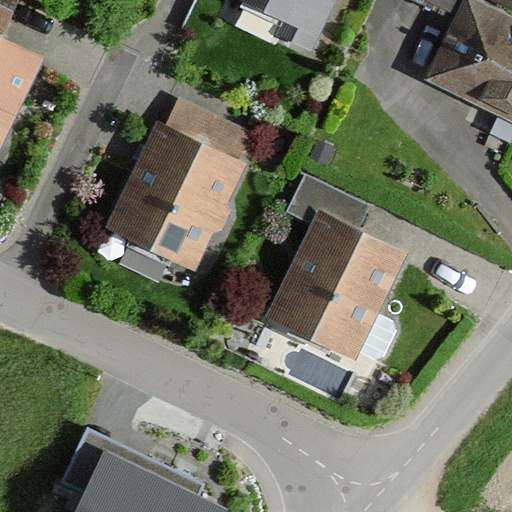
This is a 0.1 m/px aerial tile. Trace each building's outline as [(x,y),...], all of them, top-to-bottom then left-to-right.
[(262,0),(312,24),(323,0),(262,0)] [(471,0),(418,0),(462,21),(471,0)] [(511,114),(511,15),(479,0),(472,0),(435,77),(511,114)] [(0,155),(2,157),(48,56),(0,33),(0,155)] [(257,167),(169,122),(117,226),(205,270),(257,167)] [(318,227),(275,315),(352,353),(400,256),(353,233),(368,205),(304,174),(286,211),(318,227)] [(203,483),(89,430),(65,480),(90,492),(79,511),(218,511),(194,501),(203,483)]
